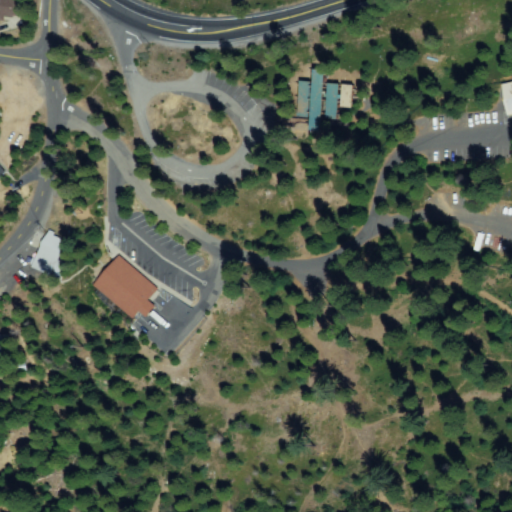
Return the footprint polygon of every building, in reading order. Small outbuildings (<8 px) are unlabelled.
[(0,0),(28,0),(26,20),(0,17),(0,0)] [(327,74),(326,93),(329,93),(330,83),(341,84),(340,94),(345,94),(345,85),(355,86),(354,108),(344,107),(344,99),(340,98),(339,117),(328,116),(329,98),(325,98),(323,130),(313,130),(315,97),(311,97),(310,114),(300,114),(302,81),(312,82),(311,92),(315,92),(317,73),(327,74)] [(503,85),(511,83),(511,114),(509,115),(503,85)] [(0,164),(9,174),(0,182),(0,164)] [(59,276),(33,265),(48,233),(73,244),(59,276)] [(157,307),(149,315),(142,309),(135,318),(96,284),(120,256),(158,289),(149,300),(157,307)]
